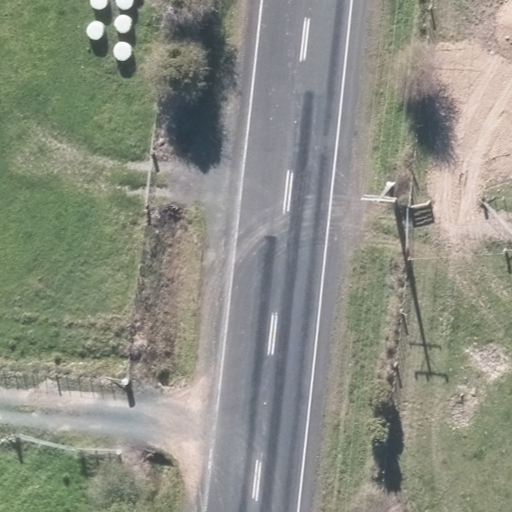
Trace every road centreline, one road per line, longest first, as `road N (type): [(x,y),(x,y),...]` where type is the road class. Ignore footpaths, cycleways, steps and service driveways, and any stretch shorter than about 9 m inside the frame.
road 1 (secondary): [(307,0),(255,511)]
road 2 (track): [(262,434),(0,411)]
